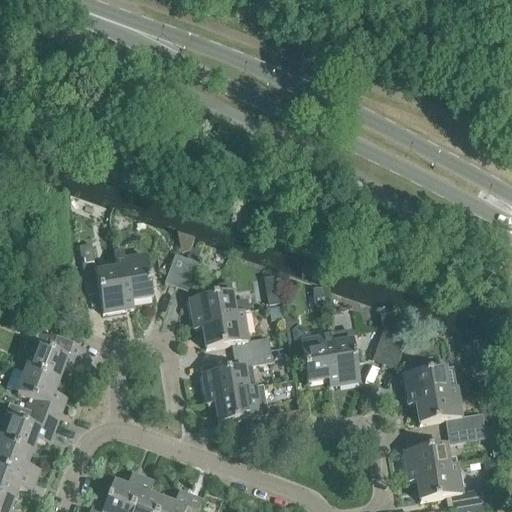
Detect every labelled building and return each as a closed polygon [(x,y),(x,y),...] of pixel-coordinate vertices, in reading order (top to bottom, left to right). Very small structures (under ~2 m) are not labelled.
[(132,315),(131,307),(131,308),(128,290),(118,292),(115,275),(96,278),(91,250),(79,252),(84,281),(95,279),(102,320),(132,315)] [(194,267),(199,254),(191,251),(186,264),(194,267)] [(112,255),(113,268),(115,275),(118,292),(128,290),(131,308),(131,307),(152,304),(145,262),(124,266),(122,253),(112,255)] [(175,293),(186,264),(173,260),(163,289),(175,293)] [(194,267),(186,264),(175,293),(187,297),(197,269),(194,267)] [(278,307),(277,298),(266,300),(268,309),(278,307)] [(188,305),(194,336),(201,335),(218,332),(216,322),(217,322),(233,319),(241,317),(247,316),(245,305),(231,307),(230,299),(213,301),(188,305)] [(239,361),(269,356),(267,343),(246,347),(241,317),(233,319),(216,322),(218,332),(201,335),(204,355),(237,350),(239,361)] [(296,326),(283,328),(289,358),(290,363),(301,361),(306,389),(327,385),(325,368),(334,367),(332,350),(330,342),(330,338),(309,341),(308,334),(297,330),(296,326)] [(334,367),(325,368),(327,385),(328,394),(359,388),(351,347),(350,338),(349,334),(329,337),(330,338),(330,342),(332,350),(334,367)] [(26,375),(58,386),(63,373),(71,376),(80,354),(36,337),(31,350),(35,351),(26,375)] [(371,367),(382,371),(393,342),(382,338),(371,367)] [(393,342),(382,371),(394,375),(405,346),(393,342)] [(207,411),(216,410),(216,409),(231,406),(232,406),(230,397),(246,394),(254,392),(251,372),(271,368),(269,356),(239,361),(241,373),(202,380),(207,411)] [(401,381),(407,412),(416,410),(432,407),(431,398),(447,395),(447,394),(455,393),(452,372),(443,373),(424,377),(422,365),(401,369),(403,380),(401,381)] [(26,415),(53,425),(62,401),(53,398),(58,386),(26,375),(17,399),(30,404),(26,415)] [(253,436),(282,431),(280,419),(267,421),(262,391),(254,392),(246,394),(230,397),(232,406),(231,406),(216,409),(216,410),(219,429),(234,427),(251,424),(253,436)] [(452,424),(454,436),(483,431),(481,419),(460,422),(455,393),(447,394),(447,395),(431,398),(432,407),(416,410),(420,430),(452,424)] [(0,443),(0,446),(31,458),(36,445),(44,448),(53,425),(26,415),(21,426),(8,421),(0,443)] [(498,429),(483,431),(484,441),(485,444),(489,443),(500,441),(498,429)] [(483,431),(454,436),(456,449),(485,444),(484,441),(483,431)] [(0,472),(30,484),(35,473),(27,470),(31,458),(0,446),(0,472)] [(404,457),(409,488),(416,487),(416,486),(433,483),(432,474),(449,471),(449,470),(445,450),(404,457)] [(457,469),(449,470),(449,471),(432,474),(433,483),(416,486),(416,487),(419,507),(452,501),(454,511),(464,511),(472,511),(485,509),(483,496),(462,500),(457,469)] [(0,499),(13,505),(18,493),(26,496),(30,484),(6,475),(0,472),(0,499)] [(98,496),(91,511),(132,511),(142,488),(130,483),(127,492),(113,487),(108,501),(98,497),(98,496)] [(142,488),(132,511),(159,511),(162,506),(149,501),(153,492),(142,488)] [(10,511),(13,505),(0,499),(0,511),(10,511)] [(159,511),(199,511),(201,510),(178,501),(175,510),(162,506),(159,511)]
